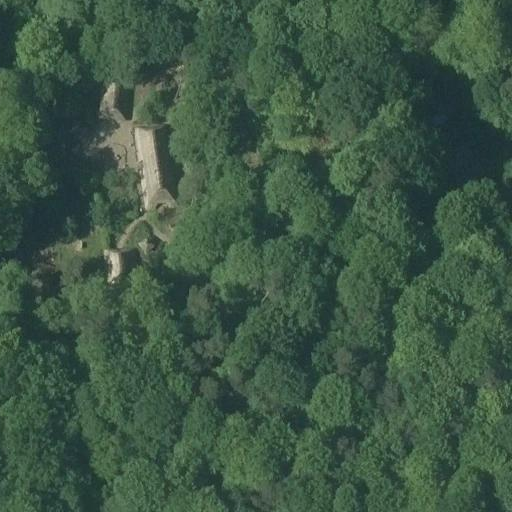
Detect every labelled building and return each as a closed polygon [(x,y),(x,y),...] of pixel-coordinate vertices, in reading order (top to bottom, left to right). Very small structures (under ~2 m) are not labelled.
[(72,84),(85,93),(98,74),(85,65),(72,84)] [(106,85),(105,95),(120,96),(127,93),(127,88),(106,85)] [(91,118),(108,100),(97,90),(80,109),(91,118)] [(167,126),(135,131),(146,212),(179,208),(167,126)] [(126,141),(126,130),(107,130),(107,142),(126,141)] [(270,195),(248,198),(250,217),(272,214),(270,195)] [(175,218),(167,221),(176,246),(180,244),(180,242),(184,241),(175,218)] [(147,244),(140,249),(145,256),(152,251),(147,244)] [(132,255),(107,256),(111,302),(135,300),(132,255)] [(48,270),(43,285),(52,288),(57,273),(48,270)] [(217,277),(210,284),(221,293),(227,286),(217,277)] [(164,305),(149,311),(158,334),(173,327),(164,305)]
